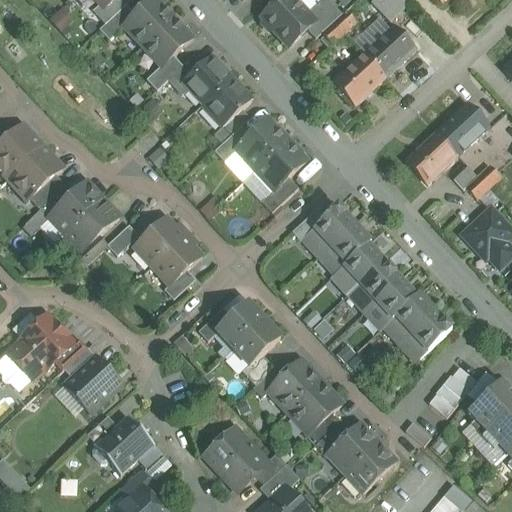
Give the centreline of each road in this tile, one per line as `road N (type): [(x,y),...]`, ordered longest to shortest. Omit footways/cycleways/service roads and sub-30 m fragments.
road 1 (residential): [(0,79),(94,167),(165,190),(237,268)]
road 2 (residential): [(511,338),(352,161)]
road 3 (residential): [(237,268),(395,436)]
road 4 (residential): [(352,161),(200,0)]
road 5 (residential): [(511,13),(352,161)]
road 6 (residential): [(0,278),(22,301),(77,300),(144,355)]
road 7 (residential): [(144,355),(199,511)]
road 8 (residential): [(352,161),(237,268)]
road 9 (residential): [(237,268),(144,355)]
